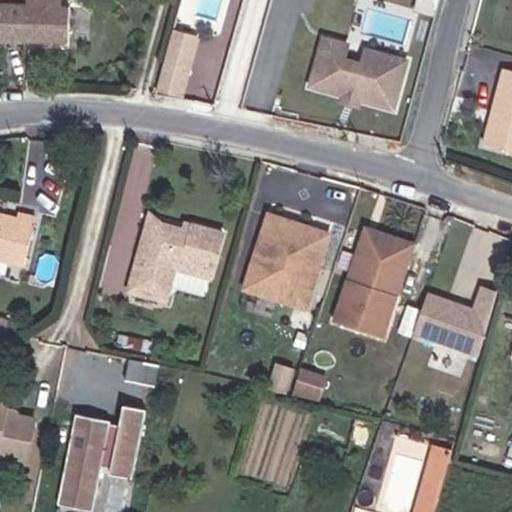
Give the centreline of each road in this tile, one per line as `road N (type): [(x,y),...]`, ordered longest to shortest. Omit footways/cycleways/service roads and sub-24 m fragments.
road 1 (unclassified): [(0,119),(100,108),(289,137),(417,180)]
road 2 (residential): [(417,180),(461,0)]
